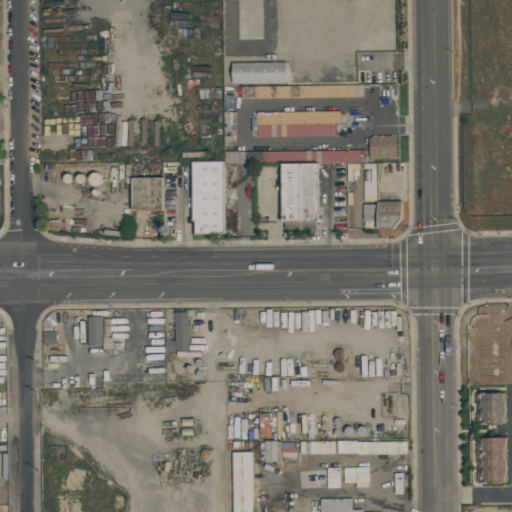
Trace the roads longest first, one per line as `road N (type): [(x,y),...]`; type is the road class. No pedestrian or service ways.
road 1 (residential): [(15,0),(24,511)]
road 2 (tertiary): [(433,269),(431,73)]
road 3 (tertiary): [(435,437),(433,269)]
